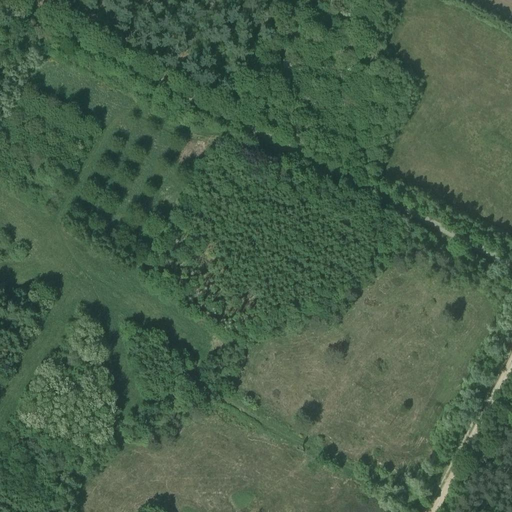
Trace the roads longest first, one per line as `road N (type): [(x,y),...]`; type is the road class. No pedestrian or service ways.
road 1 (unclassified): [(511,265),(8,0)]
road 2 (track): [(433,511),(511,359)]
